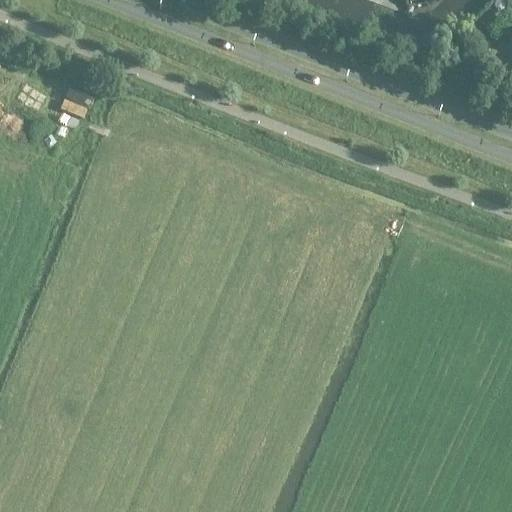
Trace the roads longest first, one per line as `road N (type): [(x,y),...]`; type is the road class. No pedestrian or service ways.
road 1 (secondary): [(108,0),(511,158)]
road 2 (secondary): [(511,133),(167,0)]
